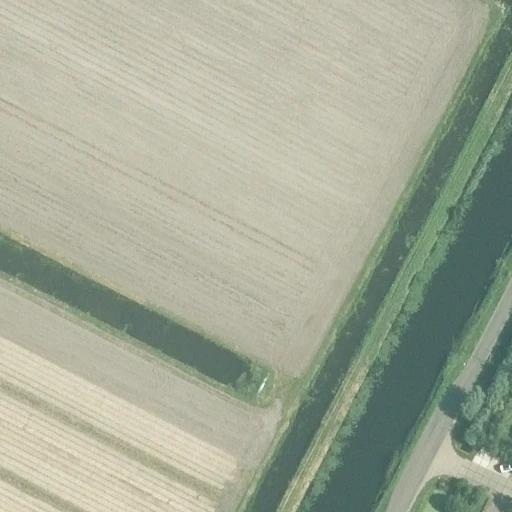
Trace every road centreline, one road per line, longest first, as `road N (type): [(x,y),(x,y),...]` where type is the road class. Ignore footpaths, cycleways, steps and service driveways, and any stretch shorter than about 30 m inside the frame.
road 1 (track): [(265,353),(0,217)]
road 2 (unclassified): [(398,511),(511,297)]
